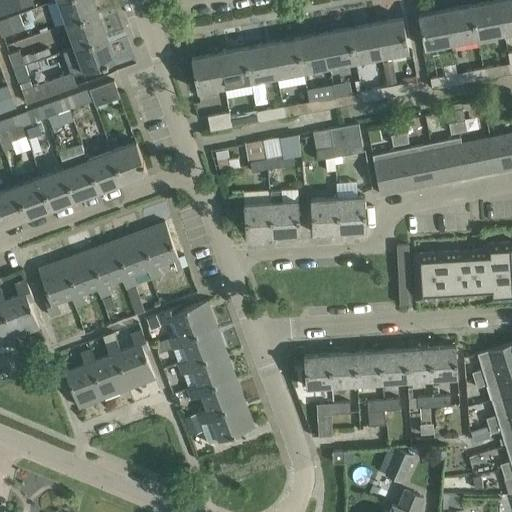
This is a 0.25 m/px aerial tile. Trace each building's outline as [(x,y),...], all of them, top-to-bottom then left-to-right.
[(32,0),(0,0),(0,15),(34,3),(32,0)] [(57,0),(66,22),(97,11),(92,0),(57,0)] [(494,0),(492,0),(468,5),(474,38),(501,33),(494,0)] [(511,0),(494,0),(501,33),(511,31),(511,0)] [(468,5),(441,10),(447,43),(474,38),(468,5)] [(447,43),(441,10),(418,14),(422,34),(424,48),(447,43)] [(66,22),(75,46),(105,35),(97,11),(66,22)] [(0,19),(0,32),(2,36),(25,27),(19,12),(0,19)] [(402,17),(379,21),(386,55),(409,50),(402,17)] [(379,21),(353,27),(359,60),(386,55),(379,21)] [(353,27),(326,32),(332,65),(359,60),(353,27)] [(326,32),(299,37),(305,70),(332,65),(326,32)] [(105,35),(75,46),(84,71),(115,59),(115,58),(114,59),(105,35)] [(299,37),(272,42),(278,75),(305,70),(299,37)] [(272,42),(245,47),(251,80),(278,75),(272,42)] [(245,47),(218,52),(224,85),(251,80),(245,47)] [(18,50),(8,53),(13,68),(24,64),(18,50)] [(224,85),(218,52),(191,57),(197,90),(224,85)] [(33,61),(24,64),(13,68),(25,102),(49,94),(44,81),(31,86),(29,80),(39,76),(41,72),(37,62),(33,61)] [(509,62),(483,67),(485,77),(511,72),(509,62)] [(443,65),(444,74),(456,72),(455,63),(443,65)] [(485,77),(483,67),(456,72),(458,82),(485,77)] [(432,87),(458,82),(456,72),(444,74),(430,77),(432,87)] [(120,97),(114,81),(114,80),(89,88),(95,105),(120,97)] [(388,85),(390,95),(416,90),(414,80),(388,85)] [(0,111),(16,106),(8,84),(0,87),(0,111)] [(390,95),(388,85),(371,88),(361,90),(364,100),(390,95)] [(65,97),(69,108),(93,99),(89,89),(65,97)] [(364,100),(361,90),(334,95),(336,105),(364,100)] [(310,110),(336,105),(334,95),(309,100),(310,110)] [(45,117),(69,108),(65,97),(41,106),(45,117)] [(310,110),(309,100),(282,105),(284,115),(301,112),(310,110)] [(284,115),(282,105),(255,110),(257,120),(284,115)] [(18,114),(22,125),(45,117),(41,106),(18,114)] [(457,121),(459,131),(467,130),(462,107),(454,109),(457,121)] [(457,121),(454,109),(445,111),(448,123),(457,121)] [(232,125),(257,120),(255,110),(230,115),(232,125)] [(232,125),(230,115),(230,111),(207,115),(210,129),(232,125)] [(18,114),(0,120),(0,141),(3,150),(13,146),(11,140),(25,135),(22,125),(18,114)] [(448,123),(451,133),(459,131),(457,121),(448,123)] [(358,122),(329,127),(334,156),(363,151),(358,122)] [(34,124),(25,127),(28,138),(29,137),(37,135),(34,124)] [(317,159),(334,156),(329,127),(312,131),(317,159)] [(399,132),(401,143),(409,141),(407,131),(399,132)] [(299,132),(280,136),(285,165),(289,165),(293,160),(292,155),(301,154),(299,132)] [(393,144),(401,143),(399,132),(391,134),(393,144)] [(511,132),(490,137),(497,169),(511,166),(511,132)] [(37,135),(29,137),(34,152),(41,150),(37,135)] [(262,139),(267,168),(285,165),(280,136),(279,136),(262,139)] [(459,137),(430,143),(438,181),(460,177),(459,172),(466,170),(461,143),(459,137)] [(490,137),(461,143),(466,170),(474,169),(475,174),(497,169),(490,137)] [(252,171),(267,168),(262,139),(245,142),(248,161),(250,160),(252,171)] [(136,140),(111,149),(122,180),(146,171),(146,172),(147,172),(136,140)] [(430,143),(401,149),(408,182),(416,181),(417,186),(438,181),(430,143)] [(111,149),(87,158),(98,189),(122,180),(111,149)] [(408,182),(401,149),(372,155),(376,174),(380,193),(402,189),(401,184),(408,182)] [(87,158),(63,167),(75,198),(98,189),(87,158)] [(63,167),(40,176),(51,206),(75,198),(63,167)] [(40,176),(16,184),(27,215),(51,206),(40,176)] [(16,184),(0,190),(0,214),(3,224),(27,215),(16,184)] [(274,234),(271,189),(271,188),(243,190),(244,202),(243,202),(245,236),(274,234)] [(282,189),(271,189),(274,234),(300,232),(298,199),(282,200),(282,189)] [(364,195),(337,197),(339,230),(367,228),(364,195)] [(339,230),(337,197),(310,199),(312,232),(339,230)] [(164,222),(139,231),(156,276),(161,274),(157,264),(178,256),(165,220),(164,221),(164,222)] [(139,231),(114,240),(141,312),(145,310),(136,283),(133,273),(148,267),(151,277),(156,276),(139,231)] [(89,249),(111,308),(116,306),(111,292),(107,282),(122,277),(126,287),(135,314),(141,312),(114,240),(89,249)] [(414,253),(417,297),(487,293),(487,299),(511,297),(511,240),(484,243),(484,249),(414,253)] [(106,310),(111,308),(89,249),(64,259),(81,303),(86,301),(82,291),(96,286),(100,296),(101,295),(106,310)] [(75,305),(81,303),(64,259),(39,268),(39,267),(38,267),(47,293),(43,294),(50,313),(60,309),(57,300),(72,295),(75,305)] [(1,288),(0,288),(0,302),(13,335),(37,326),(38,327),(39,327),(29,301),(34,300),(26,279),(15,283),(19,293),(5,299),(1,288)] [(155,342),(157,347),(215,326),(206,301),(207,300),(207,299),(181,309),(180,304),(159,312),(162,322),(173,318),(178,333),(168,337),(155,342)] [(0,340),(13,335),(0,302),(0,340)] [(160,324),(156,314),(146,317),(150,328),(160,324)] [(86,332),(80,316),(54,325),(60,342),(61,341),(86,332)] [(178,362),(180,367),(225,351),(215,326),(157,347),(159,352),(172,347),(172,348),(182,344),(188,358),(178,362)] [(155,377),(145,352),(150,350),(141,328),(130,333),(134,343),(121,348),(114,331),(108,333),(129,386),(153,376),(154,377),(155,377)] [(129,386),(108,333),(103,335),(110,352),(95,358),(91,348),(87,350),(104,395),(129,386)] [(472,372),(474,378),(511,366),(511,341),(477,352),(482,369),(472,372)] [(456,344),(430,346),(432,377),(458,376),(456,344)] [(430,346),(405,348),(407,379),(432,377),(430,346)] [(405,348),(380,349),(382,381),(407,379),(405,348)] [(380,349),(354,351),(356,383),(382,381),(380,349)] [(104,395),(87,350),(80,353),(84,363),(65,371),(79,406),(80,406),(79,405),(104,395)] [(187,387),(189,392),(234,375),(225,351),(180,367),(182,373),(192,369),(197,383),(187,387)] [(354,351),(329,353),(331,384),(356,383),(354,351)] [(331,384),(329,353),(303,354),(306,386),(331,384)] [(511,366),(474,378),(477,387),(487,384),(491,399),(511,392),(511,366)] [(196,412),(198,417),(243,400),(234,375),(189,392),(196,412)] [(486,417),(488,425),(511,417),(511,392),(491,399),(496,414),(486,417)] [(434,395),(434,405),(450,404),(450,394),(434,395)] [(434,405),(434,395),(417,396),(417,406),(430,406),(434,405)] [(400,397),(384,398),(384,409),(401,408),(400,397)] [(386,424),(384,409),(384,398),(367,399),(369,425),(386,424)] [(243,400),(198,417),(201,423),(211,419),(219,439),(254,426),(254,425),(253,425),(243,400)] [(350,401),(330,402),(331,413),(350,412),(350,401)] [(332,435),(331,413),(330,402),(316,403),(318,435),(332,435)] [(501,430),(506,445),(511,442),(511,417),(488,425),(491,433),(501,430)] [(434,433),(433,422),(421,423),(421,433),(434,433)] [(489,437),(485,426),(469,430),(473,441),(489,437)] [(501,463),(503,471),(511,468),(511,442),(506,445),(511,460),(501,463)] [(442,454),(443,446),(434,445),(433,453),(442,454)] [(401,480),(413,453),(397,446),(386,473),(401,480)] [(332,450),(333,462),(344,461),(343,450),(332,450)] [(497,456),(486,460),(490,472),(501,468),(497,456)] [(511,468),(503,471),(505,478),(504,478),(509,495),(511,493),(511,468)] [(481,474),(472,476),(474,488),(483,486),(481,474)] [(419,511),(426,496),(404,487),(397,503),(392,501),(387,511),(419,511)] [(473,498),(473,511),(486,511),(487,498),(473,498)]
